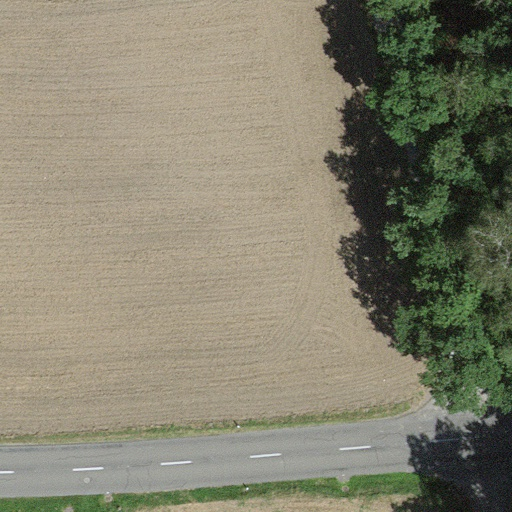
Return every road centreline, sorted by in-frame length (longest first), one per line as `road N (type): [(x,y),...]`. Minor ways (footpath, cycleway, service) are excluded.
road 1 (track): [(371,0),(491,511)]
road 2 (tertiary): [(0,467),(511,431)]
